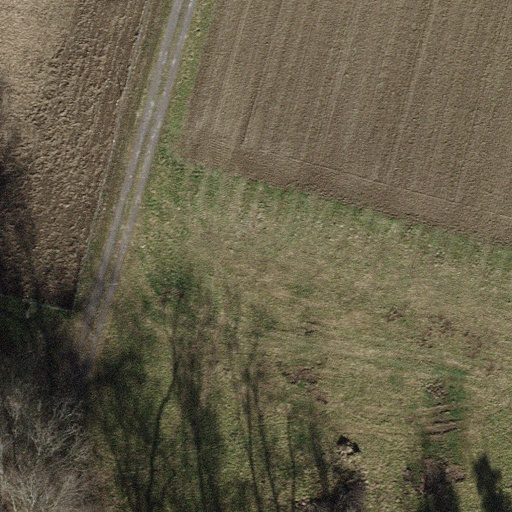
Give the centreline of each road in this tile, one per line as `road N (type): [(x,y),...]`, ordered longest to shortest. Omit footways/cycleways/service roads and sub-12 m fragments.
road 1 (track): [(181,0),(109,289),(72,383)]
road 2 (track): [(72,383),(66,487),(73,511)]
